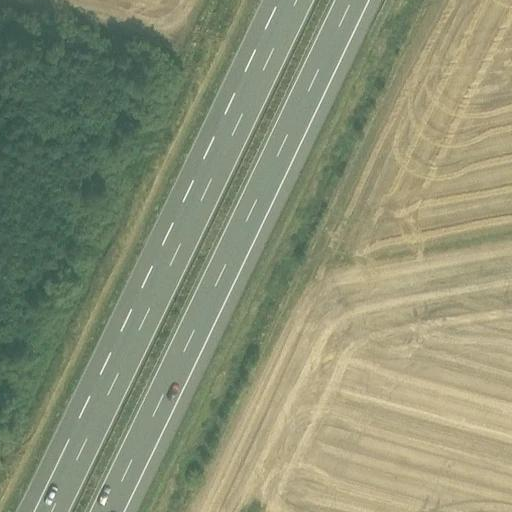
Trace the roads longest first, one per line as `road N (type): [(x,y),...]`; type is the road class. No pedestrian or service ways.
road 1 (motorway): [(104,511),(348,0)]
road 2 (motorway): [(297,0),(100,407)]
road 3 (motorway): [(100,407),(66,428),(24,511)]
